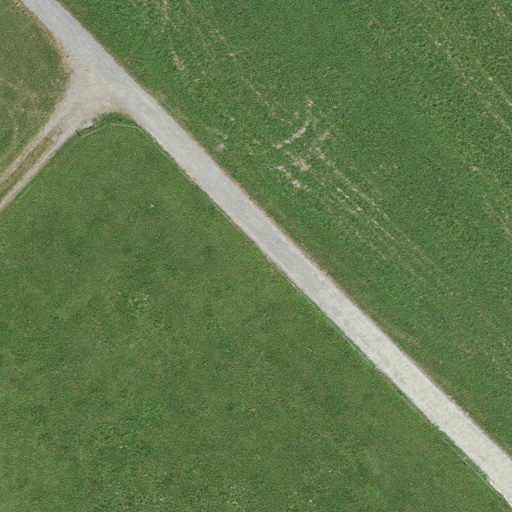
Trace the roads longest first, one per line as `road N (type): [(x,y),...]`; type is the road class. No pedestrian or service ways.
road 1 (track): [(511,483),(30,0)]
road 2 (track): [(100,68),(0,179)]
